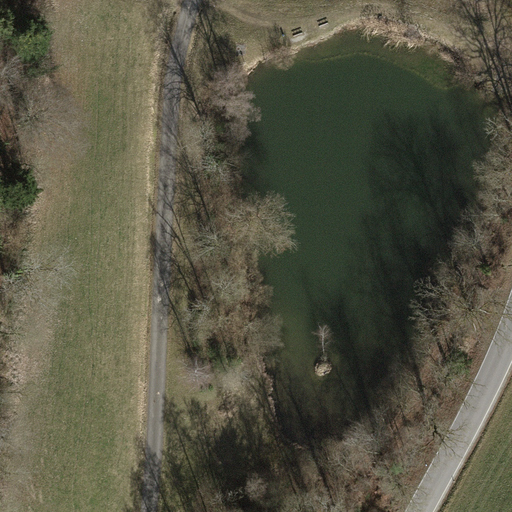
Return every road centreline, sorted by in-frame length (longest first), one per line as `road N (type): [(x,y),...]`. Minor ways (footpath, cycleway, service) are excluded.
road 1 (track): [(192,0),(168,120),(149,511)]
road 2 (tertiary): [(511,325),(423,511)]
